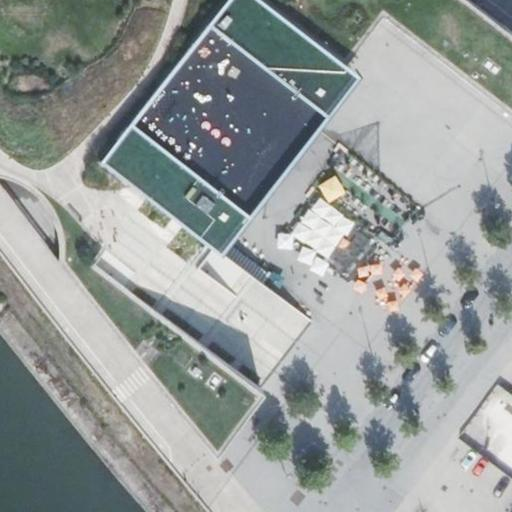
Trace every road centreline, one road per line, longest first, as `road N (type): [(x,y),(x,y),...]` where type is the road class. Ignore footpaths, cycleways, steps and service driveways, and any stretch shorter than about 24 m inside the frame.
road 1 (residential): [(511,270),(318,511)]
road 2 (residential): [(356,511),(511,320)]
